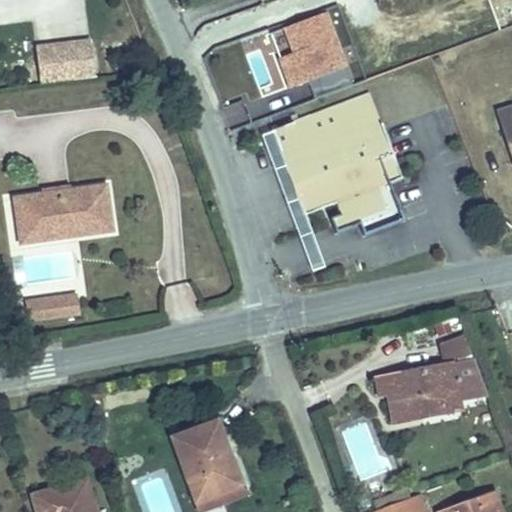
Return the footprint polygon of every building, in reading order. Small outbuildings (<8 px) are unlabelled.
[(283,10),(257,20),(264,38),(274,33),(280,45),(279,46),(282,54),(271,58),(285,94),(337,74),(316,17),(289,27),(283,10)] [(274,33),(264,38),(271,58),(282,54),(279,46),(280,45),(274,33)] [(96,76),(92,41),(37,47),(41,82),(96,76)] [(359,103),(263,137),(291,219),(320,209),(331,236),(359,227),(368,207),(364,195),(387,187),(359,103)] [(511,111),(487,119),(503,176),(511,173),(511,111)] [(511,173),(503,176),(506,188),(511,186),(511,173)] [(104,187),(11,197),(14,234),(47,232),(48,239),(109,232),(104,187)] [(327,232),(276,243),(283,276),(334,264),(327,232)] [(65,293),(20,296),(21,315),(66,311),(65,293)] [(478,380),(454,320),(430,330),(434,349),(361,362),(366,387),(377,385),(382,413),(424,406),(423,398),(453,393),(451,386),(473,381),(478,380)] [(210,410),(166,424),(186,489),(229,475),(210,410)] [(341,433),(360,480),(383,471),(364,423),(341,433)] [(78,511),(66,473),(23,488),(30,511),(78,511)] [(436,511),(502,511),(492,484),(434,504),(436,511)] [(425,511),(420,495),(370,509),(370,511),(425,511)]
